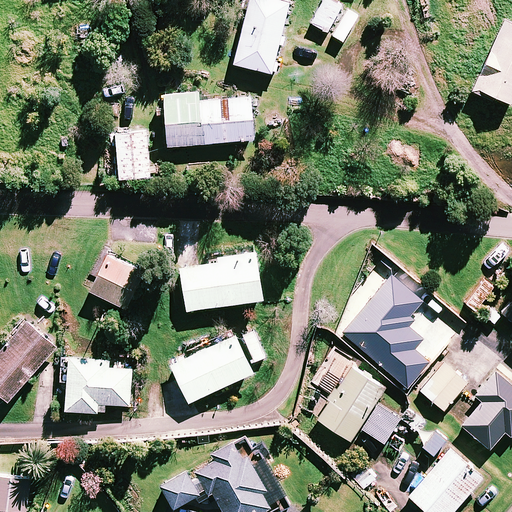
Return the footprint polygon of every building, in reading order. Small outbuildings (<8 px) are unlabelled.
[(284,0),(244,0),(229,61),(268,70),(284,0)] [(339,4),(331,0),(319,0),(309,22),(326,31),(339,4)] [(196,98),(196,91),(159,93),(163,144),(250,137),(246,94),(196,98)] [(147,175),(144,128),(111,130),(114,177),(147,175)] [(258,293),(249,247),(212,254),(213,259),(175,266),(183,307),(258,293)] [(139,270),(103,252),(86,288),(122,306),(139,270)] [(509,266),(494,253),(478,271),(493,284),(509,266)] [(401,342),(418,321),(404,310),(387,331),(401,342)] [(53,346),(24,318),(0,343),(0,396),(3,400),(53,346)] [(248,368),(229,332),(167,362),(186,399),(248,368)] [(107,358),(65,354),(61,407),(101,410),(101,401),(126,403),(130,363),(106,361),(107,358)] [(464,379),(440,361),(418,390),(441,409),(464,379)] [(380,386),(347,365),(314,417),(346,438),(380,386)] [(511,427),(511,386),(492,369),(474,391),(481,397),(458,422),(486,446),(501,428),(506,433),(511,427)] [(397,417),(376,404),(361,428),(381,441),(397,417)] [(289,441),(278,421),(256,434),(267,454),(289,441)] [(179,464),(152,481),(167,505),(198,486),(203,494),(207,491),(219,511),(262,511),(269,508),(271,511),(273,511),(290,502),(261,452),(248,458),(242,462),(228,438),(210,449),(213,455),(184,472),(179,464)] [(445,511),(478,475),(446,447),(405,493),(426,511),(445,511)] [(29,477),(0,473),(0,507),(24,511),(29,477)]
